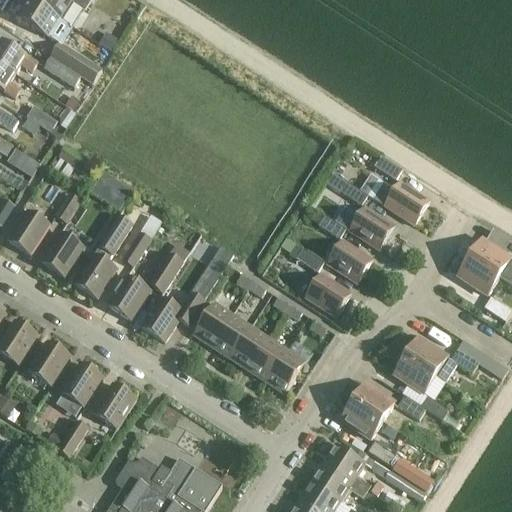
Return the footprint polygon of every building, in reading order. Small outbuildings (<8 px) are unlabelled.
[(29,0),(28,2),(60,23),(71,5),(84,14),(91,3),(93,0),(29,0)] [(48,41),(60,23),(28,2),(17,20),(48,41)] [(0,46),(0,67),(15,78),(21,69),(32,76),(38,67),(2,44),(0,46)] [(60,48),(51,61),(81,81),(93,88),(102,75),(60,48)] [(51,61),(44,72),(74,92),(81,81),(51,61)] [(10,86),(15,78),(0,67),(0,93),(15,103),(21,93),(10,86)] [(0,114),(0,127),(15,136),(25,121),(6,109),(2,116),(0,114)] [(33,111),(27,121),(50,137),(57,126),(33,111)] [(0,155),(7,160),(13,150),(0,141),(0,155)] [(87,165),(70,154),(66,151),(59,162),(80,176),(87,165)] [(28,160),(20,173),(32,181),(40,167),(28,160)] [(374,171),(396,185),(402,174),(381,160),(374,171)] [(333,177),(326,188),(339,196),(361,210),(368,200),(359,194),(346,186),(333,177)] [(371,177),(359,194),(368,200),(385,211),(414,230),(429,206),(400,187),(396,193),(371,177)] [(69,199),(55,220),(66,226),(80,206),(69,199)] [(2,203),(0,207),(0,215),(8,221),(14,211),(2,203)] [(152,205),(145,221),(159,227),(166,211),(152,205)] [(345,210),(335,226),(346,233),(349,235),(379,255),(385,244),(390,244),(394,237),(393,233),(394,231),(365,212),(359,220),(345,210)] [(51,231),(27,215),(8,245),(31,260),(51,231)] [(325,219),(318,230),(339,244),(346,233),(335,226),(325,219)] [(118,221),(94,259),(74,288),(98,304),(117,274),(107,267),(132,229),(118,221)] [(60,237),(41,267),(65,282),(84,252),(60,237)] [(139,237),(122,264),(133,271),(150,244),(139,237)] [(511,289),(511,245),(504,255),(511,259),(511,262),(511,264),(481,245),(470,263),(499,282),(511,290),(511,289)] [(328,269),(357,288),(372,265),(343,246),(328,269)] [(221,251),(208,270),(221,278),(233,259),(221,251)] [(303,253),(296,263),(317,277),(324,267),(303,253)] [(160,271),(148,289),(162,299),(183,268),(170,259),(165,256),(156,269),(160,271)] [(499,282),(470,263),(458,281),(487,300),(499,282)] [(261,302),(266,294),(242,279),(237,286),(261,302)] [(306,302),(335,322),(351,298),(321,279),(306,302)] [(127,280),(108,310),(131,325),(150,296),(127,280)] [(160,302),(141,332),(164,347),(179,325),(189,332),(205,307),(190,298),(179,314),(160,302)] [(302,318),(278,302),(273,309),(298,325),(302,318)] [(484,312),(506,326),(511,316),(511,315),(491,302),(484,312)] [(212,351),(232,319),(214,307),(193,339),(212,351)] [(232,319),(212,351),(230,363),(251,331),(232,319)] [(0,347),(0,357),(19,370),(38,341),(15,325),(0,347)] [(327,334),(315,326),(310,333),(322,341),(327,334)] [(251,331),(230,363),(248,375),(269,343),(251,331)] [(269,343),(248,375),(266,387),(287,355),(269,343)] [(450,365),(447,363),(447,362),(418,343),(406,361),(435,380),(445,387),(457,369),(472,379),(478,368),(457,354),(450,365)] [(28,376),(52,391),(71,362),(47,346),(28,376)] [(287,355),(266,387),(285,399),(305,367),(287,355)] [(435,380),(406,361),(394,380),(424,399),(435,380)] [(61,397),(63,398),(56,409),(76,422),(83,411),(84,412),(103,383),(80,367),(61,397)] [(117,433),(136,404),(112,388),(93,418),(117,433)] [(353,407),(382,426),(394,408),(365,389),(353,407)] [(426,414),(421,411),(404,400),(397,410),(419,424),(426,414)] [(427,400),(421,411),(426,414),(442,425),(449,414),(427,400)] [(172,443),(178,431),(207,445),(214,432),(159,404),(146,430),(172,443)] [(371,444),(382,426),(353,407),(341,425),(371,444)] [(64,443),(57,455),(68,463),(88,432),(76,425),(64,443)] [(53,436),(45,448),(57,455),(64,443),(53,436)] [(367,456),(389,470),(396,460),(374,446),(367,456)] [(335,450),(323,468),(367,497),(368,495),(376,500),(383,489),(375,484),(371,491),(357,482),(365,469),(335,450)] [(130,481),(109,511),(208,511),(222,491),(195,474),(193,477),(186,472),(188,469),(179,463),(170,476),(162,471),(160,474),(141,462),(139,466),(134,467),(129,464),(122,475),(122,476),(130,481)] [(311,487),(341,506),(349,494),(363,503),(367,497),(323,468),(311,487)] [(311,487),(299,505),(309,511),(337,511),(341,506),(311,487)] [(20,511),(0,499),(0,511),(20,511)]
